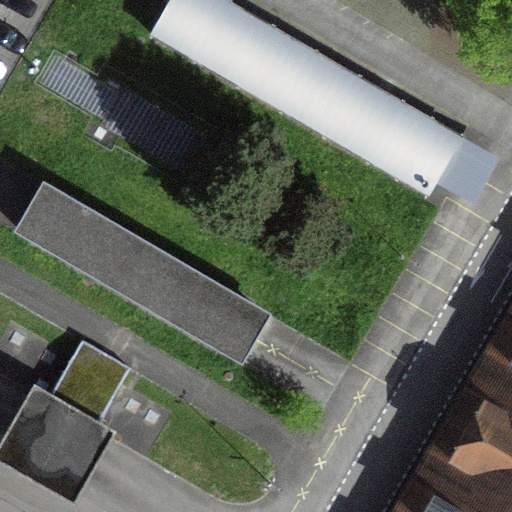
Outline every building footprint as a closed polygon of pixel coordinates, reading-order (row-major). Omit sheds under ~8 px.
[(225,0),(173,0),(153,34),(427,194),(461,137),(225,0)] [(511,40),(448,3),(431,33),(495,70),(511,40)] [(58,194),(30,242),(225,354),(253,305),(58,194)] [(30,390),(0,439),(0,463),(71,505),(112,436),(96,425),(129,369),(83,342),(48,401),(30,390)] [(511,511),(511,363),(425,511),(511,511)]
